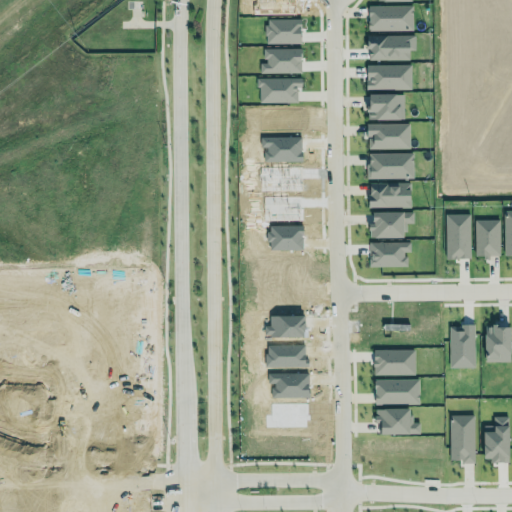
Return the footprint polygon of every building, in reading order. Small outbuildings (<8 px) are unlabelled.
[(411,4),(367,5),(367,30),(412,30),(411,4)] [(300,18),(265,18),(265,43),(300,42),(300,18)] [(414,34),(367,35),(367,59),(408,58),(408,49),(414,49),(414,34)] [(300,72),(300,47),(263,48),(263,63),(259,63),(259,72),(300,72)] [(366,64),(365,88),(410,89),(410,64),(366,64)] [(257,101),(296,101),(296,87),(300,87),(300,77),(257,77),(257,101)] [(367,90),(394,90),(401,92),(401,116),(366,119),(366,112),(363,111),(363,104),(367,104),(367,90)] [(365,122),(406,122),(406,147),(366,148),(365,122)] [(412,177),(412,152),(367,153),(367,178),(412,177)] [(409,181),(367,182),(368,206),(410,205),(409,181)] [(511,256),(511,209),(503,210),(504,257),(511,256)] [(402,236),(402,223),(413,222),(413,210),(372,211),(372,223),(368,223),(368,237),(402,236)] [(469,213),(444,213),(445,258),(469,258),(469,213)] [(473,219),(474,255),(499,255),(498,219),(473,219)] [(405,266),(405,251),(410,251),(410,241),(369,241),(369,266),(405,266)] [(483,323),(491,322),(491,319),(497,319),(498,321),(507,321),(508,360),(484,361),(483,323)] [(449,367),(474,367),(473,324),(448,325),(449,367)] [(413,348),(372,349),(373,375),(414,374),(413,348)] [(372,377),(415,378),(416,401),(373,403),(372,377)] [(419,433),(419,421),(409,422),(408,407),(374,408),(374,422),(378,422),(379,434),(419,433)] [(448,414),(473,414),(473,462),(460,462),(460,458),(454,458),(454,459),(448,459),(448,414)] [(482,425),(492,424),(492,416),(507,415),(508,457),(507,457),(507,461),(492,461),(492,462),(489,462),(489,458),(482,457),(482,425)]
